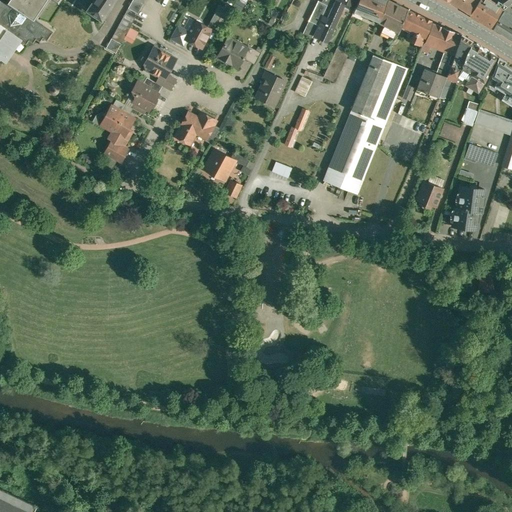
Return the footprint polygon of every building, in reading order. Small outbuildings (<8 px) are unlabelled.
[(18,4),(11,0),(0,0),(0,24),(15,34),(7,46),(12,50),(20,39),(26,43),(29,39),(33,42),(36,38),(40,41),(43,37),(47,39),(53,31),(37,20),(36,20),(16,7),(18,4)] [(11,0),(18,4),(16,7),(36,20),(37,20),(49,0),(94,0),(88,9),(102,19),(115,0),(11,0)] [(319,0),(309,20),(319,25),(320,22),(328,4),(322,2),(319,0)] [(337,0),(336,3),(335,2),(326,22),(335,27),(344,7),(346,2),(351,4),(357,6),(358,0),(337,0)] [(387,0),(358,0),(357,6),(355,11),(379,21),(387,0)] [(449,0),(449,1),(471,14),(479,0),(449,0)] [(488,0),(479,0),(471,14),(491,27),(502,9),(503,9),(496,4),(488,0)] [(511,0),(498,0),(496,4),(503,9),(502,9),(511,2),(511,0)] [(396,3),(382,32),(395,38),(401,26),(408,9),(396,3)] [(511,8),(508,7),(504,10),(493,28),(511,39),(511,8)] [(129,8),(118,28),(127,33),(138,13),(129,8)] [(217,8),(208,25),(219,31),(227,14),(217,8)] [(433,20),(408,9),(401,26),(416,33),(413,42),(423,46),(433,20)] [(211,28),(196,20),(192,25),(192,26),(190,26),(188,31),(188,33),(192,35),(192,36),(190,41),(202,48),(207,38),(206,37),(211,28)] [(319,25),(309,20),(303,33),(313,38),(314,35),(319,25)] [(325,24),(320,22),(319,25),(314,35),(328,41),(335,27),(326,22),(325,24)] [(462,34),(433,23),(425,43),(424,42),(422,50),(428,52),(431,45),(445,51),(452,54),(455,55),(462,34)] [(15,34),(0,24),(0,55),(1,54),(3,55),(2,57),(6,59),(12,50),(7,46),(15,34)] [(188,31),(178,25),(170,39),(183,46),(186,40),(183,39),(188,31)] [(473,41),(462,34),(455,55),(452,65),(443,89),(448,91),(452,80),(457,81),(461,68),(467,51),(473,41)] [(237,42),(228,37),(218,56),(238,68),(244,58),(248,51),(247,51),(247,50),(236,44),(237,42)] [(497,55),(490,51),(489,51),(488,53),(482,50),(483,48),(482,46),(477,43),(475,44),(473,43),(474,41),(473,41),(467,51),(461,68),(468,72),(471,69),(473,71),(467,82),(468,85),(476,90),(480,89),(489,73),(488,73),(490,70),(490,71),(497,60),(498,57),(497,56),(497,55)] [(177,58),(154,46),(151,53),(150,52),(145,53),(143,58),(144,63),(146,64),(146,65),(147,69),(160,76),(165,79),(168,74),(177,58)] [(337,47),(324,76),(336,82),(350,53),(337,47)] [(251,53),(248,51),(244,58),(255,64),(261,52),(254,48),(251,53)] [(445,51),(437,72),(425,68),(417,88),(440,97),(443,89),(452,65),(449,64),(452,54),(445,51)] [(270,54),(265,67),(271,69),(276,56),(270,54)] [(408,68),(373,54),(373,55),(374,55),(323,180),(358,194),(408,68)] [(505,61),(498,57),(497,60),(491,76),(498,80),(495,86),(505,93),(503,96),(511,101),(511,73),(511,68),(503,64),(505,61)] [(275,76),(266,71),(263,77),(272,81),(275,76)] [(168,74),(165,79),(160,76),(156,82),(163,86),(171,90),(177,79),(168,74)] [(272,81),(263,77),(265,79),(263,84),(257,97),(275,105),(286,81),(275,76),(272,81)] [(156,82),(147,77),(143,84),(151,88),(150,88),(159,93),(163,86),(156,82)] [(312,83),(302,78),(294,93),(305,98),(312,83)] [(143,83),(136,84),(137,94),(136,94),(137,95),(134,101),(136,103),(133,108),(144,114),(147,108),(149,110),(153,104),(152,102),(153,100),(155,101),(160,94),(159,93),(150,88),(151,88),(143,84),(143,83)] [(415,87),(408,85),(403,97),(410,100),(415,87)] [(442,122),(450,102),(440,99),(432,118),(442,122)] [(121,110),(111,105),(107,112),(103,113),(105,117),(104,119),(109,122),(107,127),(121,135),(117,142),(124,147),(134,130),(130,128),(136,118),(129,115),(133,108),(125,103),(121,110)] [(308,112),(303,110),(296,129),(292,128),(285,147),(291,149),(297,132),(301,133),(308,112)] [(475,122),(478,114),(467,110),(464,121),(475,125),(475,122)] [(511,134),(511,120),(480,110),(478,114),(475,122),(511,134)] [(189,112),(185,120),(183,124),(182,124),(176,136),(190,144),(197,133),(207,138),(207,139),(215,125),(217,120),(201,112),(199,117),(189,112)] [(220,127),(215,125),(207,139),(207,138),(206,140),(211,143),(220,127)] [(129,150),(109,140),(102,152),(122,163),(129,150)] [(511,146),(509,146),(503,165),(511,167),(511,146)] [(480,151),(469,147),(465,159),(476,162),(477,160),(480,151)] [(498,152),(481,147),(480,151),(477,160),(494,166),(498,152)] [(237,160),(216,148),(204,169),(225,180),(237,160)] [(276,163),(272,172),(288,179),(292,170),(276,163)] [(474,173),(465,170),(463,176),(472,179),(474,173)] [(446,180),(432,174),(429,183),(442,188),(446,180)] [(242,185),(232,180),(226,192),(236,197),(242,185)] [(429,183),(424,181),(417,199),(422,200),(421,203),(431,207),(432,204),(436,206),(443,189),(442,188),(429,183)] [(485,189),(462,186),(461,191),(460,191),(458,207),(455,207),(453,225),(477,228),(479,211),(482,212),(485,189)] [(401,206),(395,221),(402,223),(407,209),(401,206)] [(496,265),(483,263),(480,289),(493,291),(496,265)] [(34,511),(37,506),(0,487),(0,511),(34,511)]
